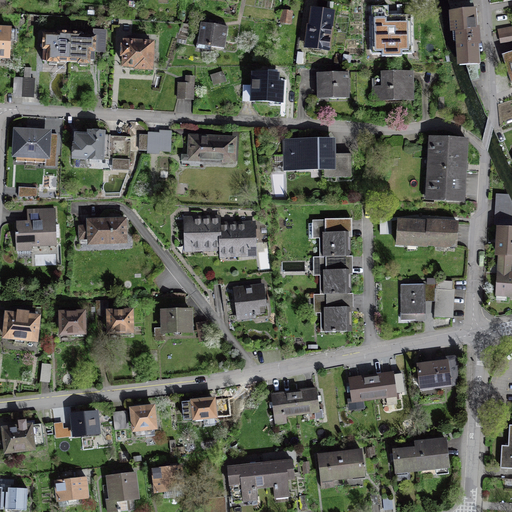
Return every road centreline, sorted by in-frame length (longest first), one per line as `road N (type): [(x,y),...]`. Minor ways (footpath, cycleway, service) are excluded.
road 1 (residential): [(479,333),(260,375),(0,405)]
road 2 (residential): [(0,109),(414,129)]
road 3 (residential): [(486,0),(494,109),(484,148),(479,333)]
road 4 (residential): [(479,333),(470,511)]
